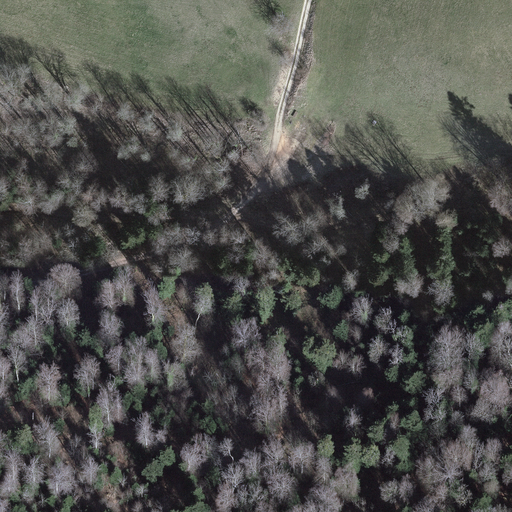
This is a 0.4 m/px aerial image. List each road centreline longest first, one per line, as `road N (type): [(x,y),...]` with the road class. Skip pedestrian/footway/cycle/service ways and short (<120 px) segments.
road 1 (track): [(0,205),(134,218),(234,210),(296,225),(425,208),(511,207)]
road 2 (track): [(0,433),(205,449),(496,511)]
road 3 (track): [(0,292),(85,275),(199,235),(230,214),(265,165),(310,0)]
